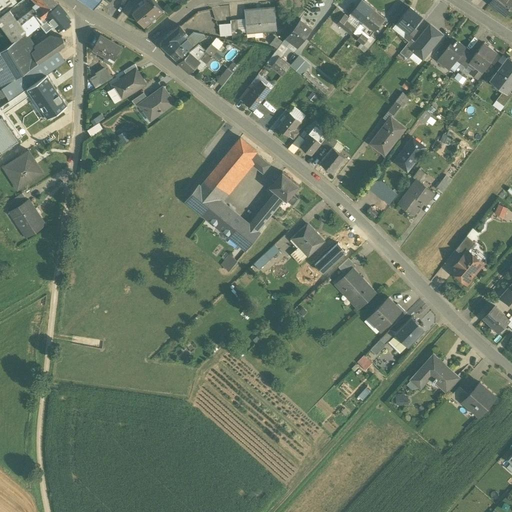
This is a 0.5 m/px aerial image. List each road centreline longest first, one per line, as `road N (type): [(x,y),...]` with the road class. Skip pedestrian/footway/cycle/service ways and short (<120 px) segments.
road 1 (residential): [(145,48),(310,172),(511,372)]
road 2 (track): [(63,230),(39,423),(47,511)]
road 3 (track): [(448,315),(274,511)]
road 4 (residential): [(83,11),(63,230)]
